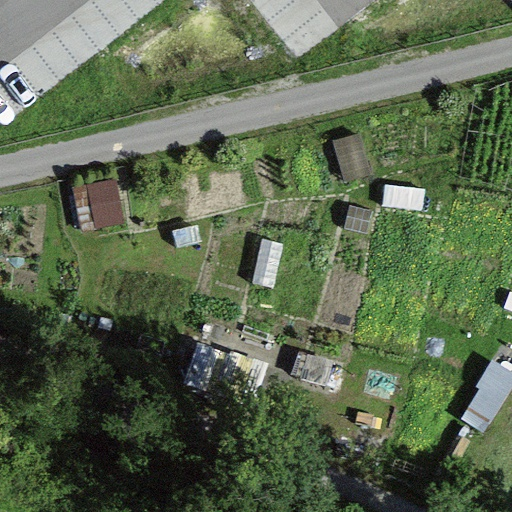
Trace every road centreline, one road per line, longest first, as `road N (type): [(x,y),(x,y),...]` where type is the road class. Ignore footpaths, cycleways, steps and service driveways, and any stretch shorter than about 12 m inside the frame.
road 1 (residential): [(511,48),(0,168)]
road 2 (track): [(385,511),(0,342)]
